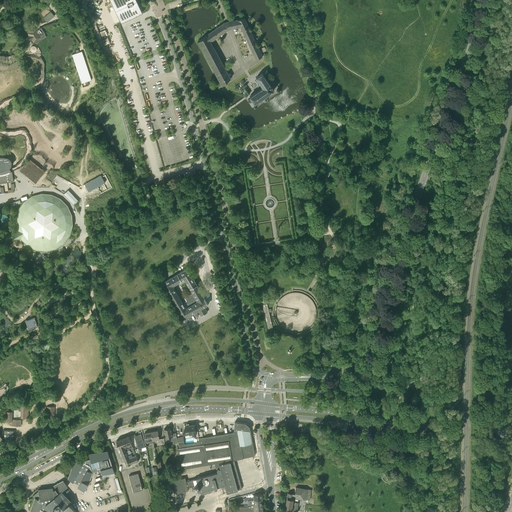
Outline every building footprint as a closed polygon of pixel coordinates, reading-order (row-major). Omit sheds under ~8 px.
[(111,0),(122,23),(143,14),(137,0),(111,0)] [(44,17),(47,21),(45,23),(46,25),(56,18),(52,11),(44,17)] [(227,22),(229,29),(231,28),(240,27),(256,60),(262,56),(244,18),(231,22),(231,20),(229,21),(227,22)] [(207,36),(210,41),(227,30),(229,29),(227,22),(225,22),(224,23),(207,36)] [(46,35),(42,28),(37,31),(36,30),(32,32),(29,35),(30,36),(29,37),(29,38),(31,41),(33,40),(34,42),(41,38),(46,35)] [(210,41),(207,36),(198,41),(222,85),(225,83),(231,78),(210,41)] [(91,76),(82,51),(76,53),(72,54),(83,82),(92,79),(91,76)] [(265,96),(274,90),(263,73),(256,77),(263,87),(250,96),(254,103),(262,98),(264,101),(266,101),(267,100),(267,99),(265,96)] [(0,182),(12,181),(11,171),(8,167),(10,166),(11,164),(11,162),(10,161),(10,159),(9,158),(7,157),(5,157),(3,157),(2,157),(0,156),(0,182)] [(36,183),(45,172),(29,159),(20,170),(36,183)] [(97,186),(93,179),(76,188),(80,195),(97,186)] [(70,189),(65,193),(75,205),(80,201),(70,189)] [(73,222),(73,220),(73,218),(73,216),(72,214),(72,213),(71,211),(71,209),(70,207),(69,206),(68,204),(67,203),(65,201),(64,200),(63,198),(61,197),(60,196),(58,195),(57,194),(55,193),(53,193),(51,192),(50,192),(48,191),(46,191),(44,191),(42,191),(40,191),(38,191),(36,192),(35,192),(33,193),(31,193),(29,194),(28,195),(26,196),(25,197),(23,198),(22,200),(20,201),(19,202),(18,204),(17,206),(16,207),(15,209),(15,211),(14,212),(14,214),(13,216),(13,218),(13,220),(13,222),(13,224),(13,225),(14,227),(14,229),(15,231),(15,233),(16,234),(17,236),(18,238),(19,239),(20,241),(22,242),(23,243),(24,245),(26,246),(28,247),(29,248),(31,248),(33,249),(34,250),(36,250),(38,251),(40,251),(42,251),(44,251),(46,251),(48,251),(49,250),(51,250),(53,249),(55,248),(56,248),(58,247),(60,246),(61,245),(63,243),(64,242),(65,241),(67,239),(68,238),(69,236),(70,235),(70,233),(71,231),(72,229),(72,228),(73,226),(73,224),(73,222)] [(0,226),(1,227),(3,227),(5,226),(7,225),(8,223),(9,221),(8,219),(8,217),(6,216),(5,215),(3,214),(1,215),(0,214),(0,226)] [(183,319),(198,310),(201,316),(207,312),(204,307),(208,304),(187,268),(162,283),(183,319)] [(41,328),(37,317),(29,320),(28,320),(32,331),(37,330),(41,328)] [(28,418),(29,406),(21,405),(21,418),(28,418)] [(54,419),(55,406),(47,406),(47,419),(54,419)] [(181,469),(231,461),(236,460),(254,455),(249,427),(246,423),(245,423),(235,422),(234,430),(234,432),(200,438),(200,442),(184,444),(178,445),(179,449),(178,449),(181,469)] [(193,436),(196,435),(195,431),(197,431),(196,428),(197,428),(195,428),(194,425),(185,426),(185,430),(184,430),(184,434),(189,433),(189,435),(193,435),(193,436)] [(178,443),(176,438),(176,433),(172,434),(170,428),(164,429),(166,438),(164,438),(165,442),(172,441),(173,444),(178,443)] [(165,444),(165,442),(164,438),(159,439),(158,430),(151,432),(153,442),(153,440),(156,440),(157,445),(165,444)] [(147,444),(153,442),(151,432),(144,433),(145,438),(146,442),(147,444)] [(145,447),(144,445),(143,440),(141,441),(141,438),(142,438),(141,434),(135,436),(134,436),(136,441),(138,449),(145,447)] [(135,454),(128,436),(116,441),(126,466),(138,461),(136,456),(129,459),(128,457),(135,454)] [(71,473),(68,479),(79,485),(78,488),(84,491),(84,492),(88,484),(87,483),(92,473),(97,471),(98,473),(101,472),(102,475),(114,471),(114,473),(108,451),(96,454),(95,453),(89,455),(89,454),(88,454),(90,459),(84,460),(82,464),(75,461),(73,466),(74,466),(70,472),(71,473)] [(219,464),(220,468),(217,469),(218,473),(186,481),(185,477),(172,481),(176,494),(188,490),(188,488),(195,486),(196,490),(196,488),(198,487),(199,489),(199,491),(201,490),(202,494),(212,492),(211,488),(214,488),(215,488),(215,489),(216,489),(217,489),(217,488),(217,487),(221,486),(222,489),(225,488),(227,493),(242,489),(238,475),(234,460),(219,464)] [(133,492),(143,489),(138,473),(129,476),(129,475),(133,492)] [(30,511),(31,511),(76,511),(69,503),(72,501),(62,490),(68,486),(64,481),(53,490),(53,488),(39,491),(39,490),(38,489),(40,496),(38,499),(35,497),(35,498),(37,498),(30,511)] [(304,511),(306,500),(307,500),(309,489),(296,487),(295,494),(288,493),(285,509),(297,511),(304,511)]
